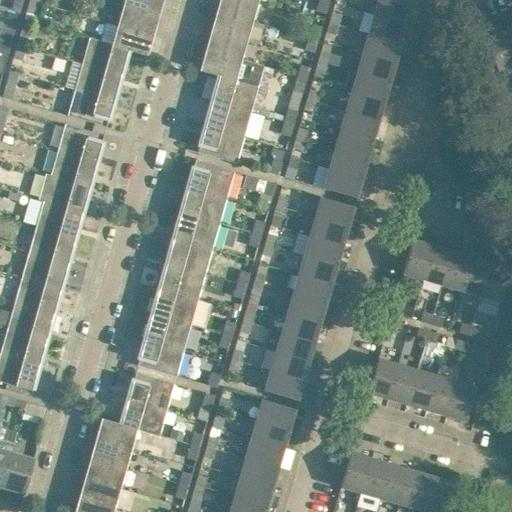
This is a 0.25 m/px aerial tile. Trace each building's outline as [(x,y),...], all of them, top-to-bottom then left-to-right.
[(13,0),(11,9),(19,11),(22,0),(13,0)] [(162,0),(123,0),(122,6),(158,16),(162,0)] [(253,0),(218,0),(216,11),(251,21),(257,1),(253,0)] [(318,0),(316,10),(324,12),(327,0),(318,0)] [(406,24),(412,4),(396,0),(377,0),(373,14),(406,24)] [(33,15),(36,3),(28,1),(25,13),(33,15)] [(0,5),(0,28),(0,29),(13,32),(19,11),(11,9),(0,5)] [(158,16),(122,6),(116,26),(152,36),(158,16)] [(216,11),(210,30),(246,40),(251,21),(216,11)] [(341,15),(331,12),(328,22),(338,25),(341,15)] [(373,14),(367,33),(401,43),(406,24),(373,14)] [(335,36),(338,25),(328,22),(325,33),(335,36)] [(308,37),(316,39),(319,26),(312,24),(308,37)] [(89,38),(88,38),(147,55),(152,36),(116,26),(111,44),(89,38)] [(0,29),(0,50),(7,53),(11,40),(13,32),(0,29)] [(210,30),(205,50),(263,67),(263,66),(241,60),(246,40),(210,30)] [(488,37),(499,69),(500,71),(511,66),(511,44),(507,31),(488,37)] [(19,33),(16,46),(24,48),(27,35),(19,33)] [(395,62),(401,43),(367,33),(362,53),(395,62)] [(316,39),(308,37),(304,49),(312,52),(316,39)] [(147,56),(147,55),(88,38),(81,64),(120,75),(127,50),(147,56)] [(20,60),(24,48),(16,46),(12,58),(20,60)] [(263,67),(205,50),(199,70),(257,86),(263,67)] [(330,54),(320,51),(317,61),(327,64),(330,54)] [(362,53),(356,72),(389,82),(395,62),(362,53)] [(324,74),(327,64),(317,61),(314,71),(324,74)] [(305,78),(308,65),(300,63),(297,75),(305,78)] [(113,101),(120,75),(81,64),(74,90),(113,101)] [(218,76),(211,101),(250,112),(257,86),(199,70),(218,76)] [(9,71),(1,97),(10,99),(17,73),(9,71)] [(384,101),(389,82),(356,72),(351,92),(384,101)] [(293,88),(301,90),(305,78),(297,75),(293,88)] [(318,92),(309,89),(306,100),(316,102),(318,92)] [(67,115),(106,126),(113,101),(74,90),(67,115)] [(351,92),(345,111),(378,121),(384,101),(351,92)] [(312,113),(316,102),(306,100),(303,110),(312,113)] [(211,101),(204,126),(243,137),(250,112),(211,101)] [(506,117),(511,115),(511,105),(511,104),(503,107),(506,117)] [(283,121),(291,124),(295,111),(287,109),(283,121)] [(372,140),(378,121),(345,111),(339,130),(372,140)] [(280,134),(288,136),(291,124),(283,121),(280,134)] [(64,124),(57,149),(96,160),(103,135),(64,124)] [(243,137),(204,126),(197,152),(236,163),(243,137)] [(307,131),(297,128),(294,138),(304,141),(307,131)] [(372,140),(339,130),(334,150),(367,159),(372,140)] [(301,152),(304,141),(294,138),(291,149),(301,152)] [(89,186),(96,160),(57,149),(50,175),(89,186)] [(361,179),(367,159),(334,150),(328,169),(361,179)] [(276,175),(280,162),(272,160),(268,172),(276,175)] [(194,161),(187,186),(226,197),(233,172),(194,161)] [(296,169),(286,166),(283,177),(293,180),(296,169)] [(361,179),(328,169),(322,188),(356,198),(361,179)] [(45,174),(38,199),(82,212),(89,186),(50,175),(45,174)] [(259,179),(246,175),(242,187),(256,191),(259,179)] [(274,183),(266,181),(262,194),(270,196),(274,183)] [(187,186),(180,212),(219,223),(226,197),(187,186)] [(288,198),(278,195),(275,205),(285,208),(288,198)] [(314,216),(347,226),(353,207),(320,197),(314,216)] [(74,237),(82,212),(38,199),(37,200),(42,201),(36,226),(74,237)] [(282,218),(285,208),(275,205),(272,216),(282,218)] [(180,212),(173,237),(211,248),(219,223),(180,212)] [(342,245),(347,226),(314,216),(309,236),(342,245)] [(251,232),(259,234),(263,222),(255,219),(251,232)] [(36,226),(28,252),(67,263),(74,237),(36,226)] [(248,245),(255,247),(259,234),(251,232),(248,245)] [(277,236),(267,233),(264,244),(274,247),(277,236)] [(303,255),(336,265),(342,245),(309,236),(303,255)] [(173,237),(165,263),(204,274),(211,248),(173,237)] [(412,239),(402,274),(421,279),(431,245),(412,239)] [(271,257),(274,247),(264,244),(261,254),(271,257)] [(431,245),(421,279),(441,285),(451,251),(431,245)] [(451,251),(441,285),(460,291),(470,256),(451,251)] [(60,288),(67,263),(28,252),(21,277),(60,288)] [(331,284),(336,265),(303,255),(298,274),(331,284)] [(470,256),(460,291),(480,296),(490,262),(470,256)] [(490,262),(480,296),(499,302),(509,268),(490,262)] [(165,263),(158,288),(197,299),(204,274),(165,263)] [(236,283),(244,285),(248,273),(240,270),(236,283)] [(253,282),(263,285),(266,275),(256,272),(253,282)] [(292,294),(325,303),(331,284),(298,274),(292,294)] [(21,277),(14,303),(53,314),(60,288),(21,277)] [(263,285),(253,282),(247,302),(257,305),(260,296),(263,285)] [(233,296),(241,298),(244,285),(236,283),(233,296)] [(158,288),(151,314),(190,325),(197,299),(158,288)] [(319,323),(325,303),(292,294),(286,313),(319,323)] [(46,339),(53,314),(14,303),(7,328),(46,339)] [(391,313),(401,316),(404,307),(393,304),(391,313)] [(254,314),(244,311),(241,321),(251,324),(254,314)] [(421,312),(419,321),(430,324),(432,315),(421,312)] [(281,333),(314,342),(319,323),(286,313),(281,333)] [(151,314),(144,340),(183,351),(190,325),(151,314)] [(430,324),(440,327),(443,318),(432,315),(430,324)] [(388,320),(386,328),(396,331),(399,323),(388,320)] [(222,334),(229,336),(233,324),(225,321),(222,334)] [(248,335),(251,324),(241,321),(238,332),(248,335)] [(460,324),(458,332),(469,335),(471,327),(460,324)] [(471,327),(469,335),(479,338),(482,330),(471,327)] [(7,328),(0,351),(0,353),(38,365),(46,339),(7,328)] [(425,340),(428,331),(417,328),(414,337),(425,340)] [(436,343),(438,334),(428,331),(425,340),(436,343)] [(308,362),(314,342),(281,333),(275,352),(308,362)] [(218,347),(226,349),(229,336),(222,334),(218,347)] [(464,351),(467,342),(456,339),(454,348),(464,351)] [(183,351),(144,340),(137,365),(175,376),(183,351)] [(475,354),(477,345),(467,342),(464,351),(475,354)] [(243,353),(233,350),(230,360),(240,363),(243,353)] [(269,371),(303,381),(308,362),(275,352),(269,371)] [(0,381),(31,390),(38,365),(0,353),(0,381)] [(367,393),(387,399),(397,364),(377,359),(367,393)] [(237,373),(240,363),(230,360),(227,370),(237,373)] [(387,399),(406,404),(416,370),(397,364),(387,399)] [(406,404),(426,410),(436,376),(416,370),(406,404)] [(297,400),(303,381),(269,371),(264,391),(297,400)] [(127,399),(166,410),(173,384),(134,373),(127,399)] [(214,387),(218,375),(210,373),(207,385),(214,387)] [(426,410),(445,416),(455,381),(436,376),(426,410)] [(465,421),(475,387),(455,381),(445,416),(465,421)] [(212,395),(204,393),(201,405),(209,408),(212,395)] [(18,400),(5,396),(2,404),(15,408),(18,400)] [(229,400),(219,397),(217,407),(226,410),(229,400)] [(100,419),(136,430),(159,435),(166,410),(127,399),(120,424),(101,418),(100,419)] [(294,409),(261,399),(256,419),(289,428),(294,409)] [(22,413),(43,419),(47,408),(25,402),(22,413)] [(223,421),(226,410),(217,407),(213,418),(223,421)] [(95,439),(131,449),(136,430),(100,419),(95,439)] [(289,428),(256,419),(250,438),(283,447),(289,428)] [(193,431),(190,443),(198,446),(201,433),(193,431)] [(218,438),(208,435),(205,446),(215,448),(223,451),(226,441),(218,438)] [(283,447),(250,438),(245,457),(278,466),(283,447)] [(0,439),(0,486),(1,487),(11,453),(12,453),(14,444),(0,439)] [(89,458),(125,469),(131,449),(95,439),(89,458)] [(186,456),(194,458),(198,446),(190,443),(186,456)] [(212,459),(215,448),(205,446),(202,456),(212,459)] [(12,453),(11,453),(1,487),(23,493),(33,459),(12,453)] [(350,453),(340,487),(360,493),(369,458),(350,453)] [(278,466),(245,457),(239,476),(272,486),(278,466)] [(84,478),(119,488),(125,469),(89,458),(84,478)] [(369,458),(360,493),(379,498),(389,464),(369,458)] [(389,464),(379,498),(399,504),(408,469),(389,464)] [(408,469),(399,504),(418,509),(428,475),(408,469)] [(182,471),(178,484),(186,486),(190,473),(182,471)] [(194,484),(204,487),(207,477),(197,474),(194,484)] [(428,475),(418,509),(426,511),(438,511),(448,481),(428,475)] [(272,486),(239,476),(234,495),(267,505),(272,486)] [(78,498),(114,508),(119,488),(84,478),(78,498)] [(174,496),(182,498),(186,486),(178,484),(174,496)] [(204,487),(194,484),(191,494),(215,501),(218,491),(204,487)] [(264,511),(267,505),(234,495),(228,511),(264,511)] [(112,511),(114,508),(78,498),(73,511),(112,511)]
